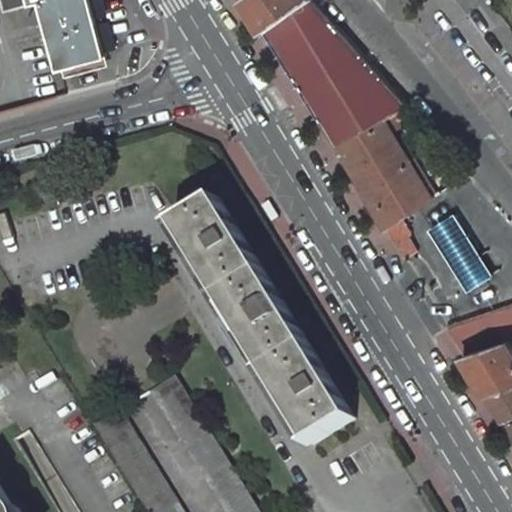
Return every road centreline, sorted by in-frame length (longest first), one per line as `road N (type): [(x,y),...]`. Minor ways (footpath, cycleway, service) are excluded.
road 1 (tertiary): [(229,79),(502,511)]
road 2 (residential): [(340,0),(511,199)]
road 3 (residential): [(0,142),(229,79)]
